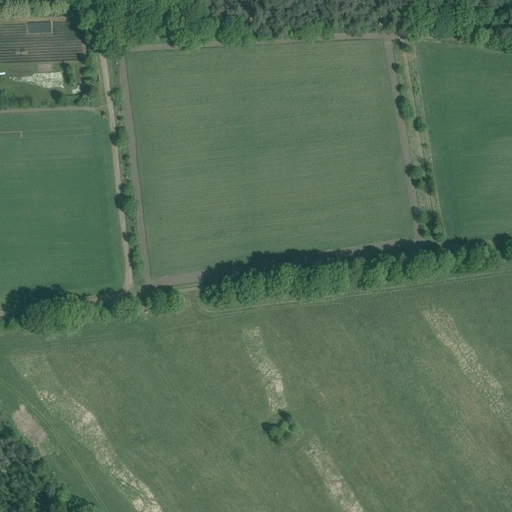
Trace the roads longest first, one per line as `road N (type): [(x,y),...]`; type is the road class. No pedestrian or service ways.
road 1 (track): [(127,300),(423,260)]
road 2 (track): [(93,0),(116,245)]
road 3 (track): [(0,318),(127,300)]
